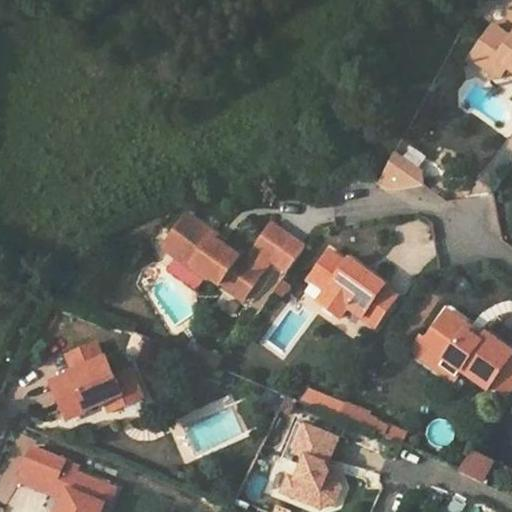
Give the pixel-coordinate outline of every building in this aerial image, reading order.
[(511,19),(511,20),(511,19),(511,38),(494,27),(472,60),(501,80),(509,69),(511,70),(511,19)] [(423,186),(420,170),(395,156),(380,184),(392,191),(423,186)] [(299,211),(300,229),(333,227),(332,210),(299,211)] [(214,278),(249,302),(277,261),(292,272),(308,250),(277,229),(253,262),(247,257),(242,263),(217,245),(219,242),(189,221),(177,238),(189,246),(180,258),(212,281),(214,278)] [(177,238),(168,250),(180,258),(189,246),(177,238)] [(330,304),(350,317),(356,308),(379,323),(399,293),(389,288),(392,284),(378,275),(373,277),(368,274),(370,270),(355,261),(352,266),(334,255),(318,280),(337,293),(330,304)] [(449,358),(459,365),(490,390),(511,360),(511,350),(489,333),(486,336),(482,332),(478,336),(465,326),(468,322),(448,306),(426,333),(453,353),(449,358)] [(419,342),(455,371),(459,365),(449,358),(453,353),(426,333),(419,342)] [(95,413),(119,402),(131,397),(136,408),(153,400),(139,371),(125,377),(118,360),(112,363),(105,346),(80,356),(87,373),(61,384),(74,413),(92,405),(95,413)] [(119,402),(124,413),(136,408),(131,397),(119,402)] [(77,421),(95,413),(92,405),(74,413),(77,421)] [(299,479),(293,494),(323,507),(337,501),(343,486),(337,473),(331,470),(328,472),(326,466),(329,464),(340,437),(299,420),(284,456),(305,465),(299,479)] [(72,493),(63,511),(111,511),(121,487),(82,470),(84,465),(37,445),(24,478),(56,492),(58,487),(72,493)] [(468,451),(461,474),(487,483),(495,460),(468,451)] [(293,494),(299,479),(291,476),(285,491),(293,494)] [(230,511),(244,511),(249,503),(237,498),(230,511)]
